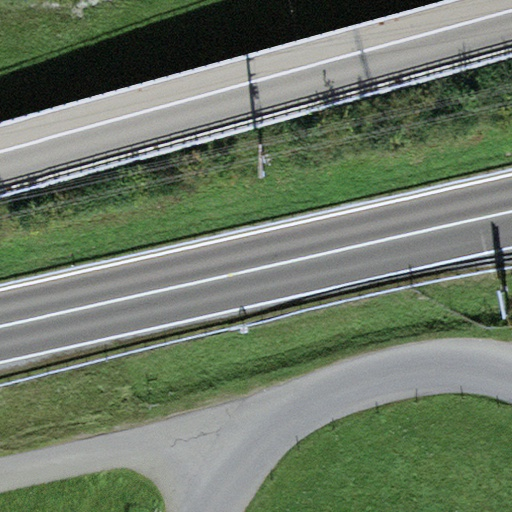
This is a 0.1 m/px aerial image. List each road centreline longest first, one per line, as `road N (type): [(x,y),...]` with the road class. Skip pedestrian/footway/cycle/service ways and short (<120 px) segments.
road 1 (trunk): [(511,28),(0,170)]
road 2 (trunk): [(511,212),(0,325)]
road 3 (unclassified): [(0,472),(263,418)]
road 4 (residential): [(263,418),(415,368),(511,373)]
